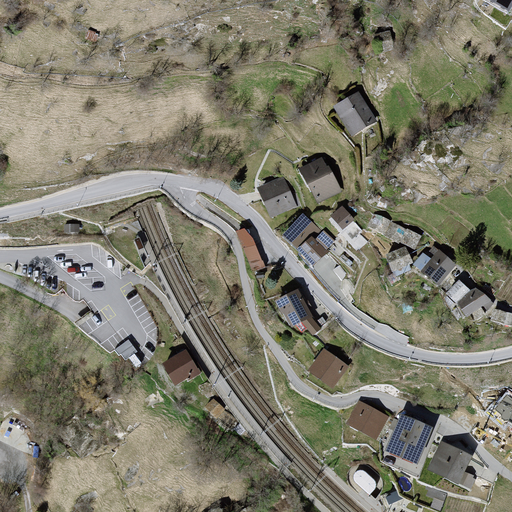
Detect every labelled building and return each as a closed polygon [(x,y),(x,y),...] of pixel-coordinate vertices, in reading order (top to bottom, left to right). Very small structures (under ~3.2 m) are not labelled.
[(511,1),(511,0),(491,0),(508,9),(511,1)] [(392,48),(388,33),(374,36),(378,51),(392,48)] [(375,121),(358,93),(336,107),(352,134),(375,121)] [(338,191),(321,158),(301,169),(317,202),(338,191)] [(294,206),(283,179),(259,189),(271,216),(294,206)] [(353,219),(342,207),(332,216),(343,228),(345,226),(353,236),(360,230),(352,220),(353,219)] [(303,215),(282,235),(312,265),(326,251),(324,250),(332,242),(323,233),(315,241),(312,238),(320,231),(303,215)] [(389,222),(374,215),(369,226),(384,233),(389,222)] [(405,230),(392,224),(386,234),(398,242),(405,230)] [(252,273),(264,268),(245,230),(237,232),(252,273)] [(420,236),(407,230),(402,241),(414,247),(420,236)] [(454,264),(433,247),(430,251),(435,255),(430,260),(423,254),(414,265),(438,284),(454,264)] [(411,262),(405,248),(387,255),(395,276),(410,269),(408,264),(411,262)] [(468,289),(459,281),(447,294),(456,302),(468,289)] [(471,292),(459,303),(467,316),(472,312),(477,319),(484,314),(480,307),(483,304),(487,309),(493,303),(476,289),(471,292)] [(288,331),(310,318),(295,294),(274,306),(288,331)] [(511,325),(511,314),(494,310),(492,319),(504,324),(511,325)] [(137,351),(128,340),(115,350),(119,355),(121,354),(125,359),(137,351)] [(199,373),(186,351),(164,364),(175,383),(187,376),(188,379),(199,373)] [(344,372),(323,353),(305,373),(327,392),(344,372)] [(511,396),(507,392),(491,413),(502,421),(503,419),(511,426),(511,396)] [(223,409),(213,399),(206,407),(216,417),(232,429),(238,421),(223,409)] [(376,438),(387,417),(360,402),(348,423),(376,438)] [(416,462),(430,429),(402,416),(388,450),(416,462)] [(429,469),(469,489),(475,479),(462,473),(470,456),(442,443),(429,469)] [(354,483),(369,497),(377,489),(377,485),(365,473),(358,473),(354,478),(354,483)] [(431,507),(440,510),(446,494),(429,488),(427,495),(435,498),(431,507)]
